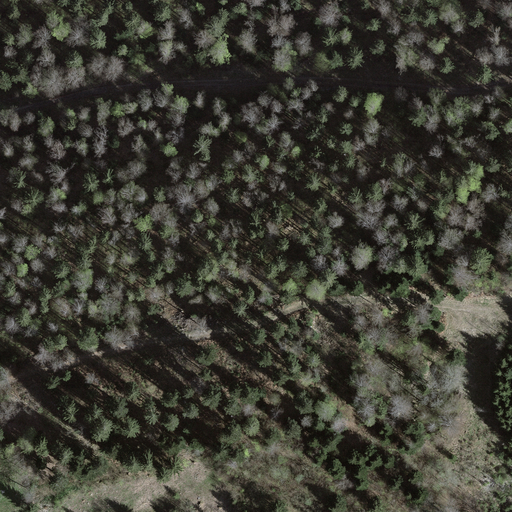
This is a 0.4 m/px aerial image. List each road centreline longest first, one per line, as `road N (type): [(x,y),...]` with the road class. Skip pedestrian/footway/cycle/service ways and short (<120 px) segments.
road 1 (track): [(0,379),(210,335),(324,301),(511,299)]
road 2 (track): [(511,79),(440,88),(292,78),(130,84),(0,117)]
road 3 (track): [(130,84),(213,41),(346,0)]
